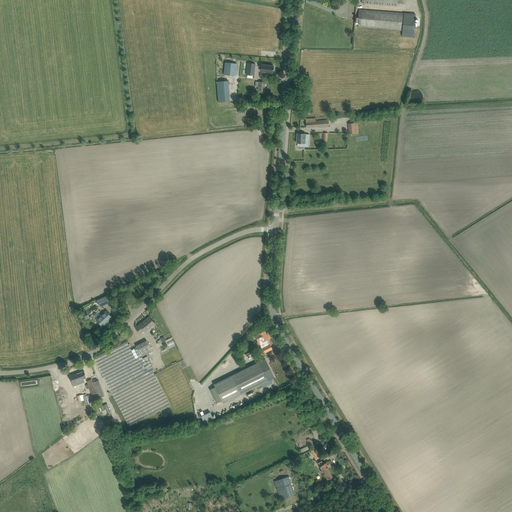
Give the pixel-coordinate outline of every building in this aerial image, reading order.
[(414,37),(415,14),(359,10),(358,27),(402,31),(402,36),(414,37)] [(242,98),(251,99),(255,64),(241,62),(239,86),(236,86),(235,95),(243,97),(242,98)] [(236,76),(237,64),(225,63),(224,74),(236,76)] [(273,73),(274,66),(262,65),(261,69),(261,71),(265,72),(273,73)] [(228,81),(218,81),(219,102),(230,102),(228,81)] [(318,127),(318,128),(323,127),(323,126),(326,126),(326,127),(329,127),(328,120),(316,121),(316,118),(306,119),(306,128),(318,127)] [(309,140),(309,134),(305,134),(306,134),(297,133),(296,143),(297,143),(297,144),(297,146),(300,146),(304,146),(305,143),(305,140),(309,140)] [(96,301),(100,307),(109,302),(108,300),(116,297),(114,292),(96,301)] [(112,317),(106,311),(96,320),(102,326),(112,317)] [(145,332),(155,324),(149,317),(135,328),(140,334),(144,331),(145,332)] [(259,350),(261,354),(272,349),(270,344),(269,344),(267,340),(269,339),(268,335),(267,336),(264,331),(259,334),(255,336),(258,341),(260,340),(262,344),(260,345),(262,348),(259,350)] [(94,358),(129,427),(170,405),(153,371),(154,371),(147,356),(142,358),(142,357),(152,351),(147,340),(136,346),(137,347),(131,350),(127,341),(94,358)] [(222,400),(223,402),(274,377),(265,359),(214,384),(215,387),(210,389),(217,403),(222,400)] [(77,373),(69,376),(72,384),(78,382),(79,384),(84,382),(83,379),(87,377),(84,371),(77,374),(77,373)] [(104,396),(98,380),(93,382),(91,379),(87,381),(94,400),(104,396)] [(103,407),(101,401),(95,403),(96,406),(93,407),(95,413),(104,410),(103,407)] [(210,412),(201,416),(204,423),(213,419),(210,412)] [(314,449),(311,451),(316,459),(319,458),(314,449)] [(325,474),(328,479),(332,477),(327,468),(331,465),(328,461),(323,464),(321,461),(318,463),(322,470),(321,471),(324,475),(325,474)] [(274,482),(281,500),(295,495),(289,477),(274,482)]
